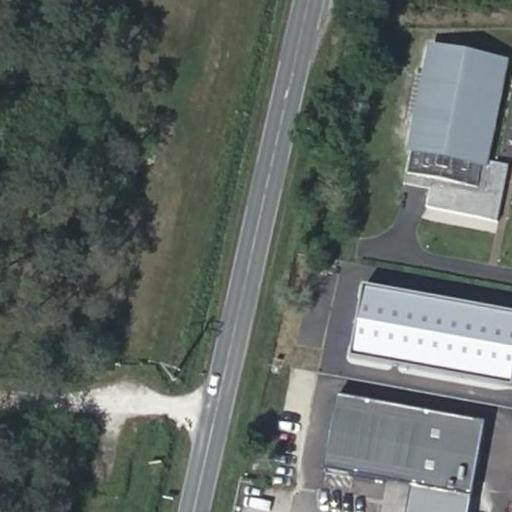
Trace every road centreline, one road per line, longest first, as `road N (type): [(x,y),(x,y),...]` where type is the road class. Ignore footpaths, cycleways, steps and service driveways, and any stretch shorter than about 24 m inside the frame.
road 1 (secondary): [(197,484),(309,0)]
road 2 (track): [(0,401),(217,409)]
